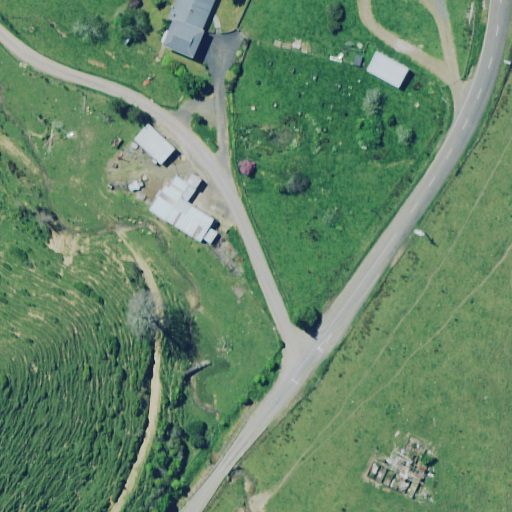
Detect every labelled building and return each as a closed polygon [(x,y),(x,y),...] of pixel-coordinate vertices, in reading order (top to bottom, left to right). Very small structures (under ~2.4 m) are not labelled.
[(215,0),(177,0),(170,19),(175,21),(165,46),(195,58),(208,25),(205,24),(215,0)] [(411,70),(379,52),(369,71),(400,88),(411,70)] [(176,149),(150,125),(136,140),(163,164),(176,149)] [(192,174),(186,182),(177,177),(170,188),(166,186),(151,211),(202,242),(204,238),(212,243),(218,233),(211,228),(216,220),(188,203),(196,190),(202,180),(192,174)] [(397,456),(392,466),(375,457),(365,477),(411,499),(413,495),(425,469),(397,456)]
